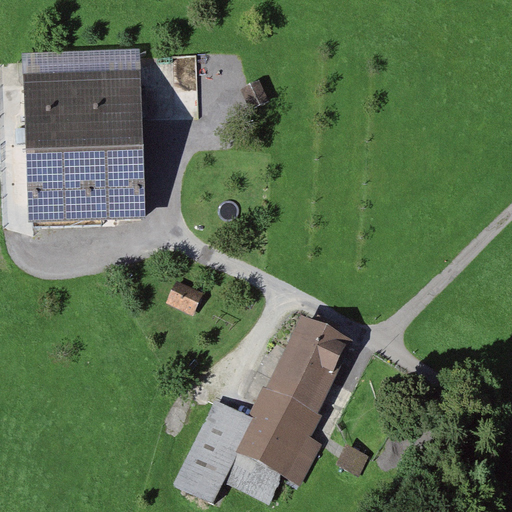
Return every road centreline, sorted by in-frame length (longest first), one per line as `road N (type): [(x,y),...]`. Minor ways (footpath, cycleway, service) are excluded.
road 1 (track): [(157,140),(183,250),(382,345),(511,431)]
road 2 (track): [(511,216),(382,345)]
road 3 (track): [(183,250),(123,239),(64,259),(37,251)]
